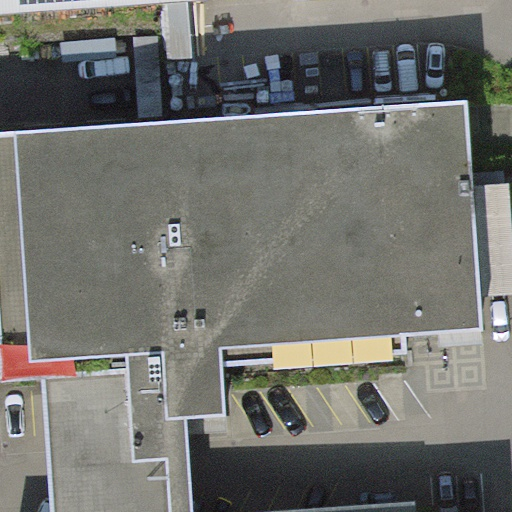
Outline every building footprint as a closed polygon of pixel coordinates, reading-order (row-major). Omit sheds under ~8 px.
[(0,0),(0,23),(340,0),(0,0)] [(465,99),(1,136),(16,368),(119,363),(159,360),(163,421),(180,420),(215,418),(211,347),(441,333),(462,332),(480,330),(477,292),(470,180),(465,99)] [(49,511),(162,511),(160,479),(159,467),(127,469),(119,363),(16,368),(1,136),(0,136),(0,388),(37,386),(46,485),(49,511)] [(511,177),(470,180),(477,292),(511,289),(511,177)] [(462,332),(441,333),(442,347),(481,344),(480,330),(462,332)] [(162,511),(186,511),(184,478),(180,420),(163,421),(159,360),(119,363),(127,469),(159,467),(160,479),(162,511)]
